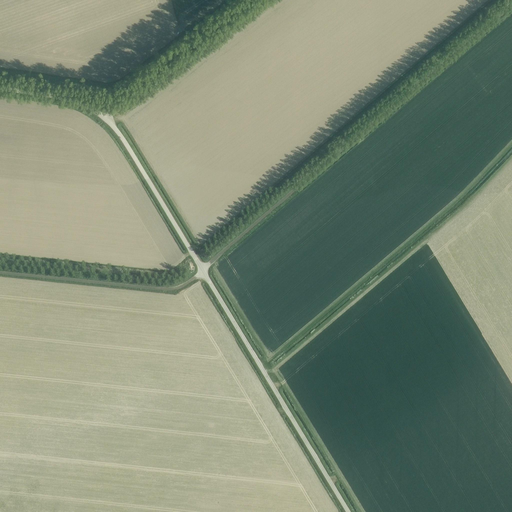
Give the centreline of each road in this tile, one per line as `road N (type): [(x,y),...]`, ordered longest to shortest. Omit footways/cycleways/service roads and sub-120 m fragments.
road 1 (unclassified): [(348,511),(118,133),(75,102),(0,88)]
road 2 (track): [(511,4),(202,270)]
road 3 (track): [(0,272),(162,289),(202,270)]
